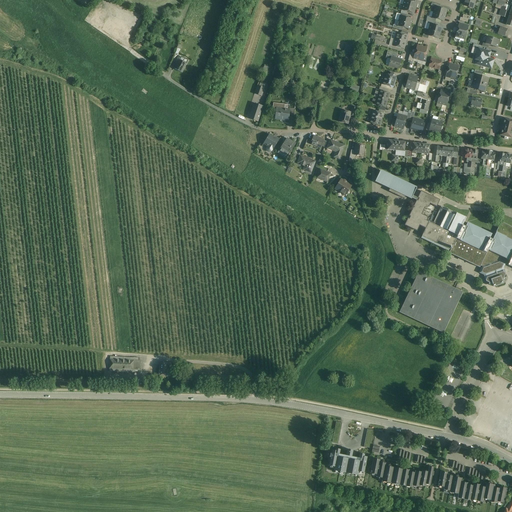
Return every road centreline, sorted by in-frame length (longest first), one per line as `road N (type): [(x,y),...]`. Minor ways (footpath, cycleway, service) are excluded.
road 1 (unclassified): [(0,394),(230,397),(325,411)]
road 2 (residential): [(325,411),(447,436),(511,461)]
road 3 (residential): [(312,131),(250,125),(165,76)]
